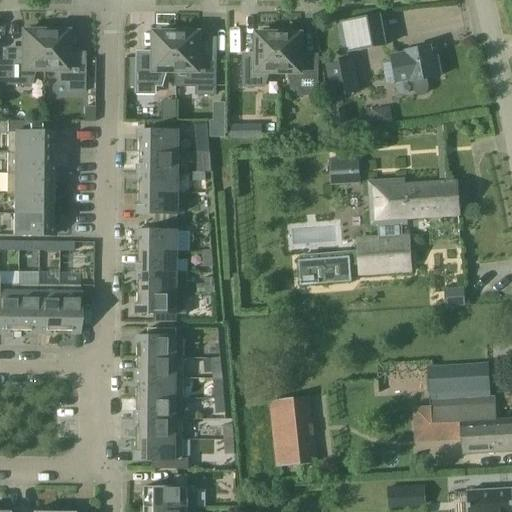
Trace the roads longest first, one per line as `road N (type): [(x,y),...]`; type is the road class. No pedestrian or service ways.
road 1 (residential): [(103,370),(108,0)]
road 2 (unclassified): [(511,132),(484,0)]
